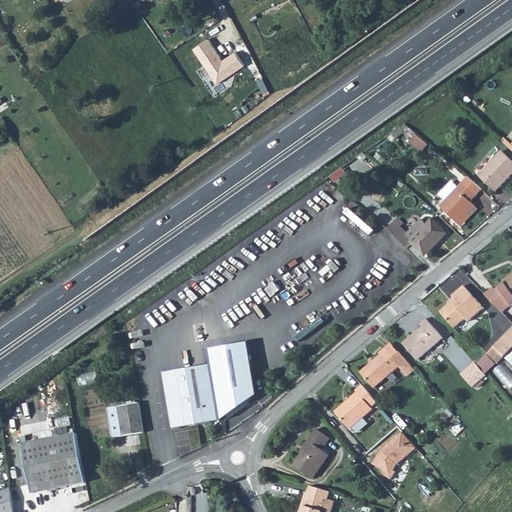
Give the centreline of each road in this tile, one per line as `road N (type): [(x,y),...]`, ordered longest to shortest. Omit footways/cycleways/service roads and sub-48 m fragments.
road 1 (trunk): [(0,373),(511,11)]
road 2 (trunk): [(484,0),(0,342)]
road 3 (unclassified): [(511,211),(270,418),(247,448)]
road 4 (unclassified): [(222,461),(97,511)]
